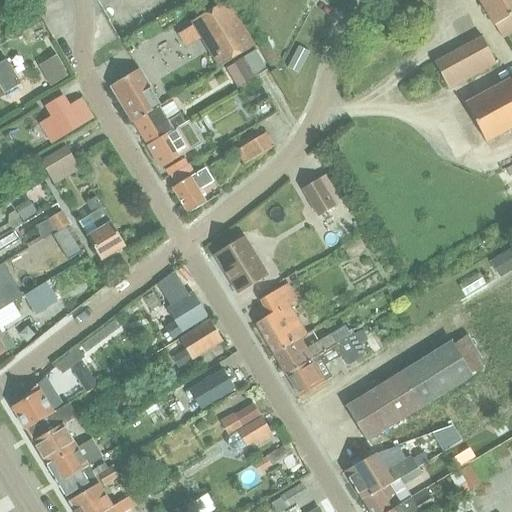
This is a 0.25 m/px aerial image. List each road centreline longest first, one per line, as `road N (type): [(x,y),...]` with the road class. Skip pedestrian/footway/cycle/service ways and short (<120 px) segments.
road 1 (residential): [(184,245),(300,142),(315,120),(340,38),(368,0)]
road 2 (residential): [(344,511),(184,245)]
road 3 (residential): [(184,245),(93,94),(81,55),(82,0)]
road 4 (residential): [(0,389),(184,245)]
